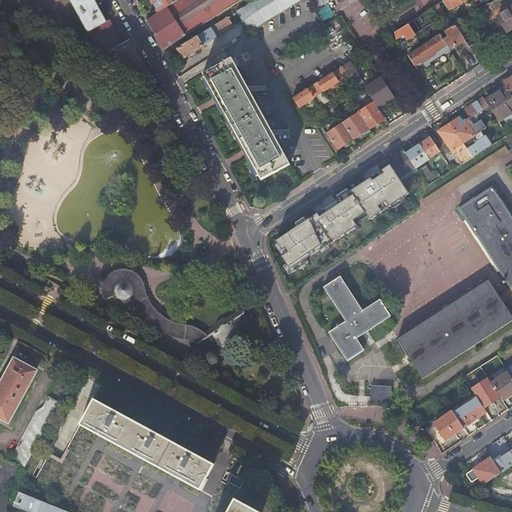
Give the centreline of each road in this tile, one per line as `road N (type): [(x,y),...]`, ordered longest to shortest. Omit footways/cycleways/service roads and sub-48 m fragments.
road 1 (secondary): [(319,455),(0,279)]
road 2 (secondary): [(0,311),(306,483)]
road 3 (tertiary): [(248,235),(511,58)]
road 4 (residential): [(121,0),(248,235)]
road 5 (tertiary): [(248,235),(336,442)]
